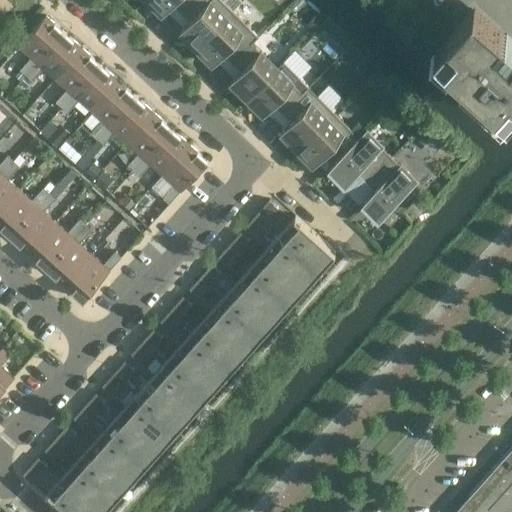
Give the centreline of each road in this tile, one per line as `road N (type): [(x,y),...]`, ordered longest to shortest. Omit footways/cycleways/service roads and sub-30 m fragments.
road 1 (tertiary): [(511,282),(305,511)]
road 2 (tertiary): [(346,511),(511,327)]
road 3 (residential): [(92,348),(254,166)]
road 4 (residential): [(81,0),(254,166)]
road 5 (residential): [(0,448),(92,348)]
road 6 (residential): [(254,166),(354,250)]
road 7 (residential): [(92,348),(0,264)]
